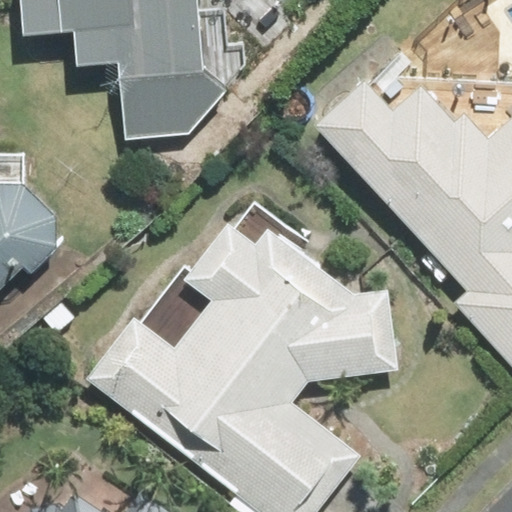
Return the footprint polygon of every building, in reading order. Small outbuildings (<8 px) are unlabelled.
[(11,0),(13,22),(68,17),(71,54),(120,51),(125,132),(189,128),(223,82),(195,63),(190,0),(11,0)] [(449,301),(511,367),(511,100),(482,130),(455,101),(443,113),(408,75),(382,100),(353,68),(303,116),(463,286),(449,301)] [(0,280),(17,262),(26,271),(52,244),(51,212),(16,178),(0,178),(0,280)] [(240,234),(213,212),(169,269),(198,291),(162,339),(122,307),(73,371),(257,511),(298,511),(350,446),(280,394),(295,375),(387,364),(376,282),(339,286),(251,219),(240,234)] [(121,511),(107,511),(59,482),(46,502),(28,505),(23,511),(172,511),(137,489),(121,511)]
